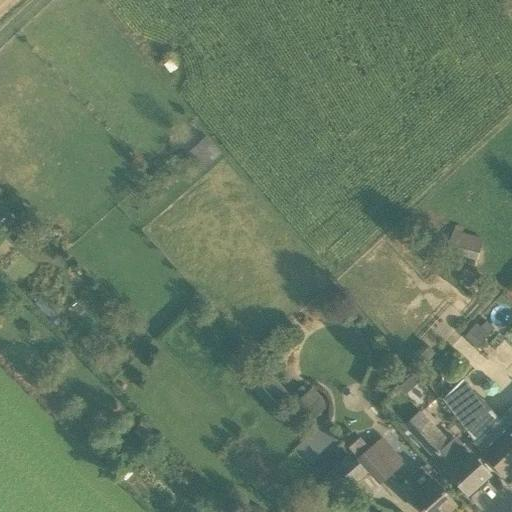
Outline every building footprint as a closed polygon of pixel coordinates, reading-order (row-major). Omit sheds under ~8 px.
[(216,148),(200,131),(179,151),(194,168),(216,148)] [(477,260),(483,239),(453,231),(447,251),(477,260)] [(469,332),(464,338),(476,350),(482,343),(480,342),(488,333),(489,335),(494,330),(485,321),(480,327),(476,323),(469,331),(469,332)] [(422,343),(413,353),(424,363),(433,354),(422,343)] [(408,377),(398,388),(405,394),(415,383),(408,377)] [(463,379),(442,399),(461,423),(484,401),(463,379)] [(294,403),(310,420),(327,403),(311,386),(309,388),(300,396),(294,403)] [(475,442),(473,443),(503,478),(511,469),(511,406),(499,418),(475,442)] [(448,443),(428,420),(419,410),(403,425),(415,437),(467,494),(489,474),(471,454),(467,457),(452,439),(448,443)] [(158,429),(145,417),(135,427),(147,440),(158,429)] [(355,430),(343,440),(354,453),(365,443),(355,430)] [(391,474),(369,447),(357,457),(379,484),(391,474)] [(446,511),(455,504),(431,477),(421,465),(399,485),(423,511),(446,511)] [(353,486),(334,466),(323,476),(342,496),(353,486)]
